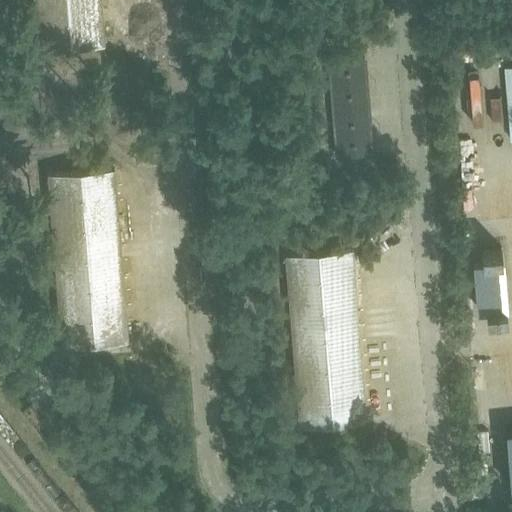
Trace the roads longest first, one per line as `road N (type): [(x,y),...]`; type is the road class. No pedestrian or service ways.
road 1 (unclassified): [(444,498),(242,507),(217,485),(169,0)]
road 2 (unclassified): [(444,498),(405,0)]
